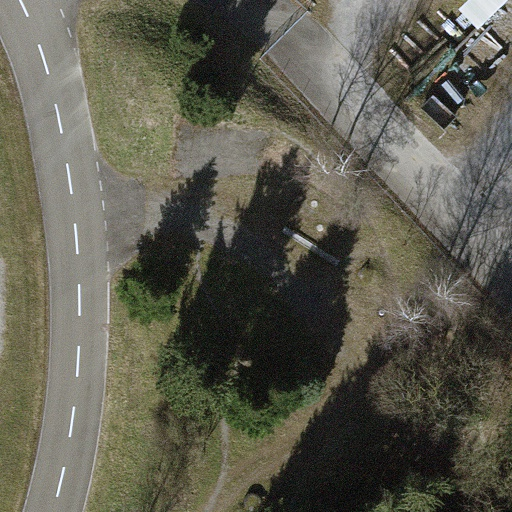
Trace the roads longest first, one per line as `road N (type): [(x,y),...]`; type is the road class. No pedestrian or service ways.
road 1 (track): [(77,199),(261,230),(305,265),(345,330),(344,386),(246,463),(211,511)]
road 2 (unclassified): [(511,279),(286,35),(220,0)]
